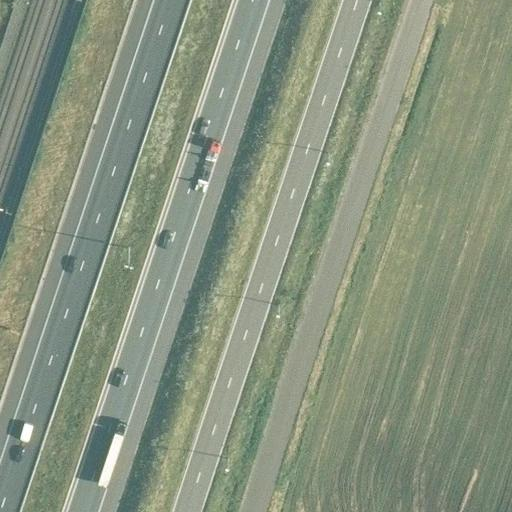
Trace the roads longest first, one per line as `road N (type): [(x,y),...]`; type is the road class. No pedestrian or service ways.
road 1 (tertiary): [(183,511),(353,0)]
road 2 (motorway): [(86,511),(256,0)]
road 3 (unclassified): [(258,511),(422,0)]
road 4 (motorway): [(158,0),(0,466)]
